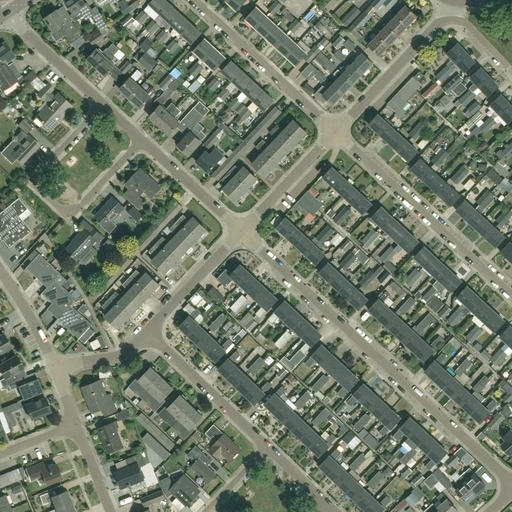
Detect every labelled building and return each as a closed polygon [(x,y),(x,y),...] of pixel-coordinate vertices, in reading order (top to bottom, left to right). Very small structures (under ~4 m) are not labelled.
[(87,3),(86,3),(83,0),(68,0),(65,2),(74,14),(80,10),(82,13),(81,13),(86,21),(95,15),(87,3)] [(161,15),(170,5),(165,0),(154,0),(150,5),(161,15)] [(228,0),(227,1),(237,11),(247,0),(228,0)] [(368,20),(377,10),(383,4),(388,8),(392,3),(388,0),(375,0),(371,4),(365,11),(353,24),(348,30),(359,42),(364,38),(357,31),(359,30),(368,20)] [(282,6),(276,1),(268,10),(274,15),(282,6)] [(171,24),(180,14),(170,5),(161,15),(171,24)] [(397,16),(408,27),(417,17),(406,6),(397,16)] [(257,29),(267,17),(257,8),(246,19),(257,29)] [(65,22),(56,10),(45,18),(54,31),(50,33),(57,42),(66,35),(72,43),(82,36),(70,19),(65,22)] [(142,11),(135,19),(141,24),(148,16),(142,11)] [(355,18),(350,13),(341,22),(346,27),(351,22),(355,18)] [(180,14),(171,24),(181,34),(191,24),(180,14)] [(102,15),(94,20),(101,31),(109,25),(102,15)] [(135,20),(130,15),(121,23),(126,28),(135,20)] [(408,27),(397,16),(387,26),(399,37),(408,27)] [(267,17),(257,29),(266,38),(277,26),(267,17)] [(302,25),(296,19),(288,28),(293,34),(302,25)] [(146,37),(150,32),(151,34),(158,26),(153,20),(145,29),(146,29),(142,33),(146,37)] [(191,24),(181,34),(192,44),(201,34),(191,24)] [(277,26),(266,38),(276,47),(287,36),(277,26)] [(399,37),(387,26),(378,36),(389,46),(399,37)] [(104,30),(101,32),(89,40),(92,45),(104,37),(107,34),(104,30)] [(162,43),(169,35),(163,30),(156,38),(162,43)] [(287,36),(276,47),(286,57),(297,45),(287,36)] [(346,41),(341,36),(333,45),(338,50),(346,41)] [(389,46),(378,36),(369,46),(380,56),(389,46)] [(154,43),(148,38),(140,47),(146,52),(154,43)] [(204,61),(215,49),(205,39),(194,51),(204,61)] [(356,47),(348,39),(343,44),(351,52),(356,47)] [(172,53),(179,45),(174,40),(166,48),(172,53)] [(0,86),(0,87),(1,86),(3,90),(17,80),(21,76),(12,63),(8,66),(5,68),(2,63),(5,61),(6,63),(7,63),(16,57),(5,41),(0,44),(0,86)] [(97,49),(87,59),(97,68),(116,47),(113,44),(107,50),(106,49),(102,54),(97,49)] [(454,47),(448,54),(453,59),(456,63),(467,53),(458,44),(454,47)] [(308,54),(297,45),(286,57),(297,66),(304,59),(308,54)] [(316,46),(315,45),(311,50),(317,55),(321,50),(316,46)] [(116,47),(97,68),(106,77),(115,66),(110,61),(114,56),(113,55),(119,49),(116,47)] [(225,58),(215,49),(204,61),(214,70),(225,58)] [(339,49),(333,55),(341,63),(347,57),(339,49)] [(119,56),(125,60),(129,55),(123,50),(119,56)] [(467,53),(456,63),(465,72),(475,62),(467,53)] [(354,58),(357,60),(353,65),(363,74),(373,63),(363,54),(361,56),(358,54),(354,58)] [(155,61),(148,55),(140,64),(147,70),(155,61)] [(329,60),(324,65),(332,73),(337,67),(329,60)] [(133,65),(128,61),(120,70),(125,74),(133,65)] [(192,74),(200,65),(197,62),(188,71),(192,74)] [(233,82),(243,72),(232,62),(223,72),(233,82)] [(353,84),(363,74),(353,65),(351,67),(348,64),(344,68),(347,71),(343,75),(353,84)] [(189,77),(192,80),(203,68),(200,65),(192,74),(189,77)] [(448,65),(441,71),(447,77),(454,71),(451,68),(448,65)] [(481,68),(471,78),(475,82),(469,88),(470,90),(458,101),(462,104),(490,77),(481,68)] [(120,90),(130,99),(141,87),(135,82),(142,74),(138,70),(120,90)] [(319,70),(314,76),(322,83),(327,78),(319,70)] [(334,74),(339,79),(333,85),(343,95),(353,84),(343,75),(338,70),(334,74)] [(30,83),(37,77),(32,71),(24,78),(26,80),(29,84),(30,83)] [(441,71),(435,77),(438,80),(441,83),(447,77),(441,71)] [(243,72),(233,82),(244,91),(253,81),(243,72)] [(418,81),(419,81),(424,76),(420,72),(415,77),(415,78),(418,81)] [(159,86),(164,91),(165,90),(165,91),(169,87),(168,87),(175,79),(170,74),(159,86)] [(414,76),(410,81),(418,89),(422,85),(419,81),(418,81),(415,78),(415,77),(414,76)] [(50,103),(49,105),(41,113),(37,118),(33,122),(39,127),(40,126),(48,133),(50,130),(72,106),(58,94),(55,97),(50,93),(53,89),(48,84),(47,86),(37,77),(30,83),(32,85),(40,93),(38,96),(43,100),(44,98),(50,103)] [(452,90),(461,82),(456,77),(447,85),(452,90)] [(464,107),(483,90),(489,96),(499,87),(490,77),(462,104),(464,107)] [(213,91),(220,83),(215,78),(208,86),(213,91)] [(196,80),(188,89),(193,94),(202,85),(196,80)] [(254,101),(263,91),(253,81),(244,91),(254,101)] [(410,81),(405,85),(414,93),(417,90),(418,89),(410,81)] [(333,105),(343,95),(333,85),(330,82),(325,87),(323,86),(314,95),(324,104),(328,100),(333,105)] [(405,85),(401,89),(410,98),(414,93),(405,85)] [(146,92),(141,87),(130,99),(140,109),(156,92),(151,87),(146,92)] [(159,98),(164,103),(174,92),(170,88),(169,87),(165,91),(159,98)] [(223,101),(231,93),(225,88),(218,96),(223,101)] [(401,89),(397,94),(406,102),(410,98),(401,89)] [(254,101),(265,111),(274,101),(263,91),(254,101)] [(432,93),(429,97),(436,102),(439,97),(432,93)] [(397,94),(393,98),(402,107),(406,102),(397,94)] [(482,131),(510,104),(502,95),(491,105),(497,111),(491,116),(479,128),(467,139),(470,143),(482,131)] [(236,108),(241,113),(239,115),(244,120),(252,112),(246,107),(248,106),(243,101),(241,103),(236,98),(229,106),(234,111),(236,108)] [(393,98),(387,104),(388,105),(396,112),(401,107),(402,107),(393,98)] [(476,101),(467,109),(473,115),(482,107),(476,101)] [(150,117),(160,126),(177,107),(172,103),(165,110),(161,106),(160,105),(154,112),(150,117)] [(511,106),(510,104),(482,131),(485,134),(497,122),(498,123),(504,118),(509,124),(511,120),(511,106)] [(276,106),(271,111),(277,117),(282,112),(276,106)] [(169,135),(180,123),(175,118),(181,111),(177,107),(160,126),(169,135)] [(193,108),(187,114),(198,124),(198,123),(204,117),(203,116),(199,112),(194,107),(193,108)] [(399,119),(406,111),(401,107),(396,112),(394,115),(399,119)] [(273,122),(277,117),(271,111),(267,116),(273,122)] [(187,114),(181,121),(186,126),(191,131),(194,128),(196,126),(198,124),(187,114)] [(386,117),(384,120),(379,115),(369,125),(379,134),(391,121),(386,117)] [(262,121),(268,127),(273,122),(267,116),(262,121)] [(33,127),(24,119),(18,125),(27,134),(32,129),(31,129),(33,127)] [(256,147),(262,153),(252,164),(266,177),(307,133),(294,120),(283,131),(277,125),(270,133),(276,139),(270,146),(263,140),(256,147)] [(258,126),(264,132),(268,127),(262,121),(258,126)] [(391,121),(379,134),(389,143),(398,133),(393,128),(396,126),(391,121)] [(421,122),(415,128),(421,134),(427,128),(426,127),(425,126),(424,125),(421,122)] [(223,124),(214,134),(204,144),(209,149),(219,139),(218,138),(224,132),(231,138),(235,135),(223,124)] [(253,131),(259,137),(264,132),(258,126),(253,131)] [(415,128),(409,135),(412,138),(415,141),(421,134),(415,128)] [(190,133),(178,146),(178,148),(182,153),(184,152),(188,155),(201,142),(200,141),(206,135),(201,131),(195,138),(190,133)] [(253,131),(248,136),(255,142),(259,137),(253,131)] [(398,133),(389,143),(399,152),(408,142),(398,133)] [(16,141),(12,141),(1,153),(12,163),(16,159),(21,164),(40,145),(28,134),(19,144),(16,141)] [(250,146),(255,142),(248,136),(244,141),(250,146)] [(250,146),(244,141),(239,146),(246,151),(250,146)] [(399,152),(409,161),(418,151),(408,142),(399,152)] [(511,142),(502,152),(505,156),(511,149),(511,142)] [(235,150),(241,156),(246,151),(239,146),(235,150)] [(224,155),(215,148),(210,155),(206,151),(196,162),(208,173),(218,162),(224,155)] [(443,148),(438,155),(444,160),(449,154),(447,151),(443,148)] [(241,156),(235,150),(230,155),(236,161),(241,156)] [(236,161),(230,155),(227,159),(226,160),(232,166),(236,161)] [(438,155),(432,161),(435,164),(438,167),(444,160),(438,155)] [(411,169),(421,179),(431,168),(426,163),(421,159),(411,169)] [(221,165),(227,171),(232,166),(226,160),(221,165)] [(227,171),(221,165),(221,166),(217,170),(223,176),(227,171)] [(221,180),(227,185),(223,189),(237,201),(258,179),(244,167),(241,170),(235,165),(221,180)] [(454,182),(466,169),(463,166),(451,179),(450,178),(446,182),(441,177),(431,188),(441,197),(450,186),(454,182)] [(334,187),(343,177),(333,168),(323,178),(334,187)] [(431,168),(421,179),(431,188),(441,177),(431,168)] [(151,198),(161,188),(141,169),(126,185),(130,188),(123,195),(139,210),(146,202),(139,196),(143,191),(151,198)] [(469,172),(466,169),(454,182),(457,185),(469,172)] [(223,176),(217,170),(212,175),(218,181),(223,176)] [(343,177),(334,187),(343,196),(352,186),(343,177)] [(352,186),(343,196),(353,205),(362,195),(352,186)] [(450,186),(441,197),(451,206),(460,196),(450,186)] [(488,190),(482,196),(489,202),(492,198),(494,196),(491,193),(488,190)] [(315,207),(320,202),(308,191),(298,202),(309,213),(310,213),(315,207)] [(362,195),(353,205),(363,214),(372,204),(362,195)] [(482,196),(476,203),(480,206),(483,208),(489,202),(482,196)] [(23,222),(18,216),(27,209),(18,198),(10,205),(0,213),(0,234),(10,226),(8,224),(11,221),(12,223),(16,220),(19,225),(23,222)] [(112,221),(124,207),(114,198),(94,218),(110,233),(117,225),(112,221)] [(476,210),(466,220),(476,229),(485,219),(480,214),(494,199),(492,198),(489,202),(483,208),(480,206),(476,210)] [(466,220),(476,210),(466,201),(456,211),(466,220)] [(178,212),(183,207),(176,202),(172,206),(178,212)] [(309,213),(298,202),(294,206),(305,216),(309,213)] [(320,202),(315,207),(318,210),(323,205),(320,202)] [(174,217),(178,212),(172,206),(168,211),(174,217)] [(345,206),(340,213),(346,219),(352,212),(349,210),(345,206)] [(133,207),(127,213),(137,222),(143,216),(133,207)] [(315,207),(310,213),(313,216),(318,210),(315,207)] [(382,227),(391,216),(382,208),(372,218),(382,227)] [(508,208),(502,214),(508,220),(511,215),(511,211),(508,208)] [(174,217),(168,211),(163,216),(169,222),(174,217)] [(340,213),(334,219),(337,222),(340,225),(346,219),(340,213)] [(499,217),(496,221),(499,224),(502,226),(508,220),(502,214),(500,217),(499,217)] [(148,251),(155,258),(152,261),(165,274),(206,230),(193,217),(190,221),(183,215),(169,230),(176,236),(172,239),(169,237),(166,240),(163,237),(155,244),(148,251)] [(165,226),(169,222),(163,216),(161,219),(159,221),(165,226)] [(391,216),(382,227),(391,235),(400,225),(391,216)] [(277,228),(287,237),(296,227),(286,218),(285,220),(277,228)] [(485,219),(476,229),(486,238),(495,228),(485,219)] [(10,226),(0,234),(0,237),(9,248),(20,239),(21,240),(31,231),(23,222),(19,225),(16,220),(12,223),(11,221),(8,224),(10,226)] [(165,226),(159,221),(154,226),(160,231),(165,226)] [(328,225),(322,232),(328,237),(334,231),(331,228),(328,225)] [(400,225),(391,235),(400,243),(409,233),(400,225)] [(146,226),(141,231),(145,235),(146,235),(150,230),(146,226)] [(156,236),(160,231),(154,226),(150,230),(156,236)] [(76,239),(67,249),(73,254),(72,255),(74,257),(74,256),(78,259),(84,264),(97,250),(92,246),(94,244),(97,241),(98,242),(103,236),(94,227),(93,228),(89,233),(85,229),(84,229),(75,238),(76,239)] [(296,227),(287,237),(297,246),(306,236),(296,227)] [(495,228),(486,238),(496,247),(505,237),(495,228)] [(373,229),(367,235),(373,241),(379,235),(376,232),(373,229)] [(152,241),(156,236),(150,230),(146,235),(152,241)] [(317,238),(316,238),(319,241),(322,244),(323,243),(328,237),(322,232),(317,238)] [(330,241),(336,246),(343,238),(338,233),(330,241)] [(409,233),(400,243),(409,252),(419,242),(409,233)] [(147,246),(152,241),(146,235),(145,235),(141,240),(147,246)] [(367,235),(361,242),(364,244),(365,245),(367,247),(373,241),(367,235)] [(306,236),(297,246),(306,255),(316,245),(306,236)] [(111,252),(116,247),(108,239),(103,245),(111,252)] [(353,243),(348,239),(340,248),(344,252),(353,243)] [(143,250),(147,246),(141,240),(137,245),(143,250)] [(501,252),(511,261),(511,260),(511,243),(511,242),(501,252)] [(316,245),(306,255),(316,264),(326,255),(316,245)] [(391,246),(385,252),(392,258),(398,252),(395,249),(391,246)] [(424,266),(434,256),(424,247),(415,258),(424,266)] [(351,252),(345,259),(351,264),(357,259),(358,258),(355,255),(351,252)] [(385,252),(380,259),(383,262),(385,264),(384,265),(393,274),(396,271),(395,270),(387,263),(392,258),(385,252)] [(50,264),(39,254),(26,268),(37,278),(50,264)] [(122,260),(128,266),(132,262),(126,256),(122,260)] [(434,256),(424,266),(433,275),(443,264),(434,256)] [(345,259),(339,265),(343,268),(345,271),(351,264),(345,259)] [(122,260),(118,265),(124,270),(128,266),(122,260)] [(339,273),(329,263),(320,273),(330,282),(339,273)] [(60,274),(50,264),(37,278),(47,287),(47,288),(55,279),(55,280),(60,274)] [(437,289),(452,273),(443,264),(433,275),(439,279),(433,285),(434,286),(437,289)] [(124,270),(118,265),(114,269),(120,275),(124,270)] [(250,274),(241,265),(232,274),(227,269),(217,279),(226,288),(235,279),(241,284),(250,274)] [(120,275),(114,269),(110,273),(116,279),(120,275)] [(416,269),(410,275),(416,281),(422,275),(419,272),(416,269)] [(109,313),(105,316),(119,329),(160,285),(146,273),(143,276),(136,270),(130,277),(123,285),(129,291),(122,298),(116,292),(109,299),(102,307),(109,313)] [(371,270),(365,277),(371,283),(377,276),(374,273),(371,270)] [(392,277),(387,272),(378,281),(384,286),(392,277)] [(116,279),(110,273),(106,278),(112,283),(116,279)] [(339,273),(330,282),(340,291),(349,282),(339,273)] [(462,281),(452,273),(437,289),(440,292),(441,293),(447,287),(452,292),(462,281)] [(250,274),(241,284),(250,293),(259,283),(250,274)] [(410,275),(404,281),(408,285),(410,287),(416,281),(410,275)] [(365,277),(359,283),(362,286),(365,289),(371,283),(365,277)] [(112,283),(106,278),(102,282),(108,288),(112,283)] [(42,293),(42,294),(52,303),(65,289),(55,280),(55,279),(47,288),(47,287),(42,293)] [(393,282),(390,286),(395,291),(399,287),(399,286),(394,281),(393,282)] [(108,288),(102,282),(98,286),(104,292),(108,288)] [(349,282),(340,291),(349,300),(358,290),(349,282)] [(259,301),(268,291),(259,283),(250,293),(259,301)] [(98,286),(95,289),(94,290),(95,291),(100,296),(104,292),(98,286)] [(440,292),(437,289),(434,286),(428,292),(435,298),(440,292)] [(225,299),(213,287),(207,293),(220,305),(225,299)] [(458,297),(463,302),(458,308),(459,308),(462,312),(477,296),(468,287),(458,297)] [(70,305),(71,305),(76,299),(65,289),(52,303),(47,309),(58,318),(63,313),(70,305)] [(217,306),(207,295),(201,290),(197,293),(211,306),(203,314),(206,317),(217,307),(217,306)] [(358,290),(349,300),(359,309),(368,300),(358,290)] [(268,291),(259,301),(263,306),(256,314),(260,318),(268,310),(278,300),(268,291)] [(369,310),(379,318),(388,308),(384,304),(391,296),(386,292),(379,300),(369,310)] [(422,300),(424,303),(426,304),(427,304),(427,303),(428,305),(435,298),(428,292),(422,298),(423,299),(422,300)] [(242,295),(236,301),(242,306),(248,300),(245,297),(242,295)] [(477,296),(462,312),(464,314),(466,316),(472,310),(477,314),(486,304),(477,296)] [(410,297),(404,303),(410,308),(416,302),(414,300),(414,299),(411,297),(410,297)] [(233,310),(230,313),(233,316),(235,313),(236,313),(242,306),(236,301),(230,308),(233,310)] [(272,324),(280,316),(285,320),(295,310),(285,301),(276,312),(275,311),(268,320),(272,324)] [(404,303),(398,310),(401,313),(404,315),(410,308),(404,303)] [(477,314),(486,323),(495,312),(486,304),(477,314)] [(57,319),(68,329),(81,315),(71,305),(70,305),(63,313),(58,318),(57,319)] [(452,310),(446,305),(438,315),(443,320),(452,310)] [(379,318),(388,327),(397,317),(388,308),(379,318)] [(459,308),(453,315),(459,321),(464,314),(462,312),(459,308)] [(201,313),(197,309),(189,317),(190,317),(180,327),(189,336),(199,326),(198,325),(205,319),(200,314),(201,313)] [(295,310),(285,320),(294,329),(304,319),(295,310)] [(505,321),(495,312),(486,323),(495,331),(505,321)] [(221,314),(215,321),(220,326),(227,319),(224,317),(222,314),(221,314)] [(429,314),(423,320),(428,325),(434,319),(432,316),(429,314)] [(81,315),(68,329),(79,339),(92,324),(81,315)] [(447,321),(453,327),(459,321),(453,315),(447,321)] [(250,332),(257,324),(252,319),(249,322),(244,317),(239,322),(250,332)] [(388,327),(397,335),(406,325),(397,317),(388,327)] [(304,319),(294,329),(303,337),(313,327),(304,319)] [(234,323),(230,320),(223,328),(226,331),(234,323)] [(417,326),(417,327),(419,329),(422,332),(423,331),(428,325),(423,320),(417,326)] [(215,321),(209,327),(212,330),(214,333),(220,326),(215,321)] [(397,335),(406,344),(415,334),(406,325),(397,335)] [(477,325),(471,332),(477,337),(483,331),(480,328),(477,325)] [(189,336),(198,344),(208,334),(201,328),(199,326),(189,336)] [(501,337),(507,342),(510,345),(511,343),(511,327),(510,326),(501,337)] [(313,327),(303,337),(307,342),(300,350),(305,354),(312,346),(322,336),(313,327)] [(1,329),(0,329),(0,353),(11,347),(1,329)] [(287,331),(281,337),(286,342),(292,336),(290,333),(287,331)] [(241,332),(237,336),(236,335),(232,339),(235,341),(234,342),(236,344),(244,335),(241,332)] [(471,332),(465,338),(469,341),(471,344),(477,337),(471,332)] [(217,343),(208,334),(198,344),(207,353),(217,343)] [(406,344),(415,352),(424,342),(415,334),(406,344)] [(101,335),(96,338),(101,349),(107,346),(101,335)] [(275,344),(271,348),(274,350),(277,347),(280,349),(286,342),(281,337),(274,344),(275,344)] [(221,347),(217,343),(207,353),(216,362),(226,352),(225,351),(233,343),(229,339),(221,347)] [(424,342),(415,352),(424,361),(434,351),(441,343),(437,339),(429,347),(424,342)] [(309,368),(317,360),(322,364),(332,354),(322,345),(313,356),(305,364),(309,368)] [(508,353),(502,347),(501,349),(496,354),(503,359),(504,358),(507,354),(508,353)] [(219,370),(228,379),(238,368),(233,364),(240,356),(236,351),(228,359),(228,360),(219,370)] [(426,372),(435,380),(444,370),(439,365),(447,358),(442,353),(435,361),(426,372)] [(341,362),(332,354),(322,364),(331,373),(341,362)] [(493,364),(496,366),(503,359),(496,354),(490,361),(493,364)] [(16,356),(0,365),(0,370),(5,379),(0,381),(2,386),(25,377),(24,375),(26,374),(16,356)] [(260,357),(254,363),(259,368),(266,362),(263,360),(260,357)] [(285,357),(281,361),(292,371),(296,367),(289,361),(285,357)] [(467,358),(460,365),(466,370),(472,364),(470,361),(467,358)] [(350,371),(341,362),(331,373),(340,381),(350,371)] [(254,363),(248,370),(251,373),(253,375),(259,368),(254,363)] [(460,365),(454,372),(457,374),(460,377),(464,372),(466,370),(460,365)] [(289,373),(283,367),(276,375),(282,380),(289,373)] [(136,395),(157,373),(152,368),(141,378),(139,376),(128,387),(136,395)] [(247,377),(238,368),(228,379),(237,387),(247,377)] [(435,380),(444,389),(453,378),(444,370),(435,380)] [(359,380),(350,371),(340,381),(345,385),(337,394),(342,398),(349,390),(350,390),(359,380)] [(142,399),(163,378),(157,373),(136,395),(137,395),(138,395),(142,399)] [(25,377),(2,386),(3,386),(4,389),(6,388),(7,391),(18,387),(23,400),(40,394),(43,393),(36,375),(33,377),(32,374),(27,376),(25,377)] [(324,375),(318,381),(323,386),(330,380),(327,377),(324,375)] [(485,375),(479,382),(484,387),(490,380),(488,378),(485,375)] [(237,387),(246,396),(256,386),(247,377),(237,387)] [(147,405),(168,383),(163,378),(142,399),(147,403),(146,404),(147,405)] [(444,389),(453,397),(463,387),(453,378),(444,389)] [(108,395),(102,381),(104,380),(104,379),(81,388),(91,413),(102,409),(105,416),(117,411),(110,394),(108,395)] [(312,388),(311,388),(315,391),(316,392),(315,393),(322,400),(325,396),(319,391),(323,386),(318,381),(312,388)] [(260,390),(256,386),(246,396),(255,405),(265,395),(264,394),(272,386),(268,382),(260,390)] [(479,382),(473,389),(475,391),(478,394),(479,393),(484,387),(479,382)] [(166,401),(164,399),(173,389),(168,383),(147,405),(155,412),(166,401)] [(351,407),(359,398),(364,403),(373,393),(364,384),(354,394),(346,402),(351,407)] [(265,404),(274,413),(284,403),(279,398),(287,390),(282,386),(275,394),(265,404)] [(453,397),(462,406),(472,395),(463,387),(453,397)] [(307,392),(301,398),(306,403),(312,397),(310,395),(307,392)] [(373,393),(364,403),(373,412),(382,401),(373,393)] [(475,398),(472,395),(462,406),(471,414),(481,404),(485,399),(479,393),(475,398)] [(23,400),(18,402),(20,408),(26,406),(31,419),(50,412),(44,396),(41,397),(40,394),(23,400)] [(166,422),(186,401),(180,396),(171,406),(168,404),(157,415),(166,423),(167,422),(166,422)] [(301,398),(294,404),(297,407),(300,410),(306,403),(301,398)] [(481,404),(471,414),(480,423),(490,412),(497,404),(493,400),(485,408),(481,404)] [(191,406),(186,401),(166,422),(167,422),(172,427),(191,406)] [(382,401),(373,412),(382,420),(391,410),(382,401)] [(11,412),(20,408),(18,402),(8,406),(11,412)] [(120,404),(122,411),(116,414),(119,421),(123,420),(126,427),(134,423),(132,416),(126,402),(120,404)] [(274,413),(283,422),(293,412),(284,403),(274,413)] [(197,411),(191,406),(172,427),(176,431),(175,432),(176,433),(197,411)] [(325,409),(318,415),(324,420),(326,418),(330,414),(328,412),(325,409)] [(391,410),(382,420),(386,424),(379,433),(383,437),(391,429),(401,418),(391,410)] [(195,429),(193,427),(203,417),(197,411),(176,433),(185,441),(195,429)] [(283,422),(292,431),(302,420),(293,412),(283,422)] [(153,435),(159,429),(142,413),(136,419),(153,435)] [(366,413),(359,420),(365,425),(371,419),(369,416),(366,413)] [(500,422),(504,418),(499,413),(495,417),(500,422)] [(318,415),(312,422),(315,425),(317,427),(324,420),(318,415)] [(405,432),(410,437),(419,427),(410,418),(393,436),(397,440),(405,432)] [(292,431),(301,439),(311,429),(302,420),(292,431)] [(359,420),(353,427),(354,427),(356,429),(359,432),(365,425),(359,420)] [(98,429),(108,453),(123,447),(116,428),(118,427),(116,421),(98,429)] [(343,424),(339,428),(344,433),(349,429),(343,424)] [(209,451),(217,459),(222,454),(229,461),(240,450),(224,435),(214,425),(205,434),(211,439),(213,436),(218,441),(209,451)] [(419,445),(428,435),(419,427),(410,437),(404,443),(410,449),(413,452),(419,445)] [(159,429),(153,435),(159,441),(165,434),(159,429)] [(301,439),(310,448),(320,438),(311,429),(301,439)] [(361,441),(351,432),(350,431),(346,435),(357,446),(361,441)] [(511,454),(511,432),(510,431),(502,438),(506,441),(501,445),(506,451),(504,453),(507,456),(510,454),(510,455),(511,454)] [(141,439),(151,447),(157,441),(147,432),(141,439)] [(202,439),(195,433),(191,437),(198,443),(202,439)] [(165,434),(159,441),(164,446),(170,440),(165,434)] [(324,442),(320,438),(310,448),(319,457),(329,446),(336,438),(332,434),(324,442)] [(423,449),(428,453),(437,443),(428,435),(419,445),(423,449)] [(170,440),(164,446),(170,451),(175,445),(170,440)] [(447,452),(437,443),(428,453),(433,458),(425,466),(430,470),(438,462),(437,462),(447,452)] [(191,452),(199,459),(191,467),(208,483),(216,475),(207,466),(212,461),(204,453),(196,446),(191,452)] [(320,467),(329,476),(339,465),(334,460),(342,453),(337,448),(329,456),(330,457),(320,467)] [(405,455),(410,460),(415,455),(413,452),(410,449),(405,455)] [(458,461),(462,458),(456,452),(454,454),(455,454),(445,462),(450,468),(458,461)] [(118,471),(115,472),(121,488),(135,483),(144,479),(139,467),(144,465),(140,454),(125,460),(128,467),(118,471)] [(361,454),(355,460),(361,465),(367,459),(365,457),(364,457),(361,454)] [(410,460),(405,455),(400,460),(402,463),(405,466),(410,460)] [(355,460),(349,467),(352,470),(354,472),(361,465),(355,460)] [(62,479),(56,465),(45,469),(43,463),(27,470),(31,480),(43,475),(47,485),(62,479)] [(329,476),(338,484),(348,474),(339,465),(329,476)] [(482,467),(475,474),(478,477),(486,471),(486,470),(482,467)] [(412,471),(409,468),(401,476),(405,479),(412,471)] [(18,469),(12,471),(16,481),(22,479),(19,472),(18,469)] [(448,490),(453,486),(438,469),(433,473),(448,490)] [(470,469),(465,473),(461,477),(476,494),(479,494),(484,490),(484,488),(486,486),(478,477),(475,474),(470,469)] [(12,471),(6,473),(11,484),(16,481),(12,471)] [(379,471),(373,477),(379,483),(385,476),(383,474),(382,473),(379,471)] [(6,473),(1,476),(5,486),(11,484),(6,473)] [(338,484),(347,493),(357,483),(348,474),(338,484)] [(425,479),(421,474),(410,484),(414,489),(425,479)] [(439,481),(432,474),(418,486),(419,488),(425,483),(431,489),(439,481)] [(200,492),(184,476),(173,487),(169,477),(161,480),(168,497),(175,494),(186,506),(200,492)] [(373,477),(367,484),(370,487),(372,489),(379,483),(373,477)] [(467,503),(476,494),(461,477),(456,482),(460,487),(456,491),(467,503)] [(347,493),(356,501),(366,491),(357,483),(347,493)] [(162,490),(141,499),(144,507),(166,499),(162,490)] [(43,505),(53,501),(56,509),(71,503),(67,491),(53,497),(51,492),(40,496),(43,505)] [(356,501),(365,510),(375,500),(366,491),(356,501)] [(413,492),(405,499),(412,507),(420,500),(413,492)] [(438,508),(441,511),(456,511),(458,511),(442,494),(438,498),(443,503),(438,508)] [(12,511),(11,509),(8,503),(5,496),(0,497),(0,511),(12,511)] [(391,500),(387,496),(379,504),(375,500),(365,510),(367,511),(380,511),(384,509),(384,508),(391,500)] [(74,511),(71,503),(56,509),(56,511),(74,511)] [(441,511),(438,508),(437,509),(432,503),(423,511),(441,511)]
